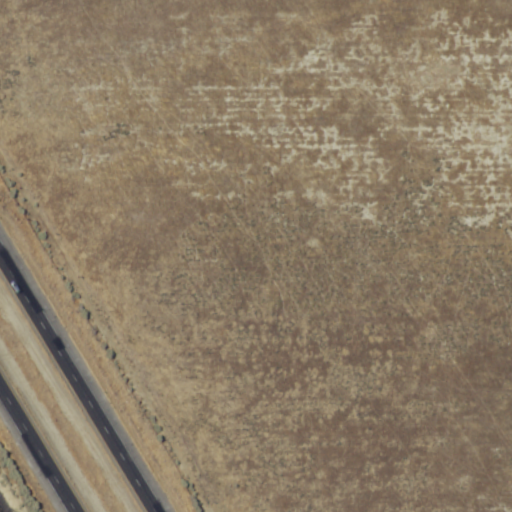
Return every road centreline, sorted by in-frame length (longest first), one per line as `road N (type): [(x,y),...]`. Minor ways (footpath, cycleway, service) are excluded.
road 1 (motorway): [(158,511),(0,249)]
road 2 (motorway): [(0,384),(77,511)]
